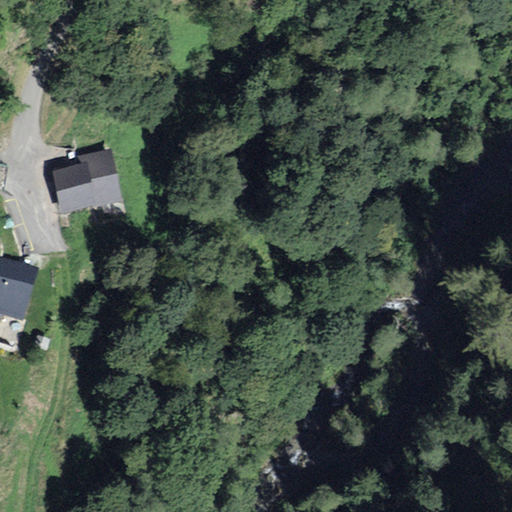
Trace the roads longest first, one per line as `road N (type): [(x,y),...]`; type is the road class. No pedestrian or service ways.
road 1 (track): [(55,249),(66,286),(62,372),(32,460),(25,511)]
road 2 (residential): [(77,0),(38,85),(24,150),(55,249)]
